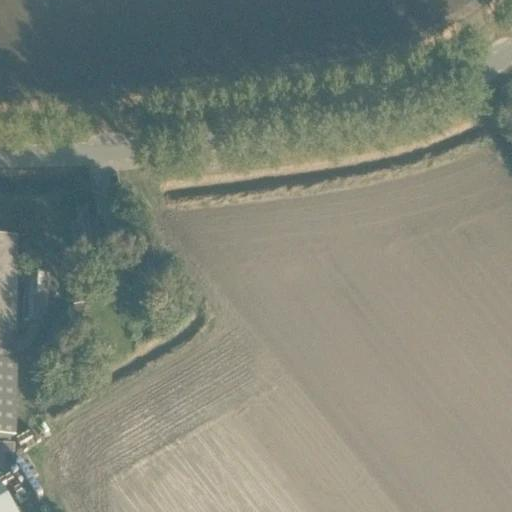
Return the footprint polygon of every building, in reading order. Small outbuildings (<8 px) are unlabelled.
[(98,221),(97,213),(78,216),(79,226),(73,227),(78,268),(110,263),(106,233),(104,233),(102,220),(98,221)] [(0,440),(15,441),(16,341),(18,241),(0,240),(0,440)] [(46,325),(50,278),(26,276),(23,323),(46,325)] [(74,308),(90,307),(88,286),(72,288),(74,308)] [(151,309),(172,322),(179,310),(159,297),(151,309)] [(0,511),(12,511),(0,491),(0,511)]
